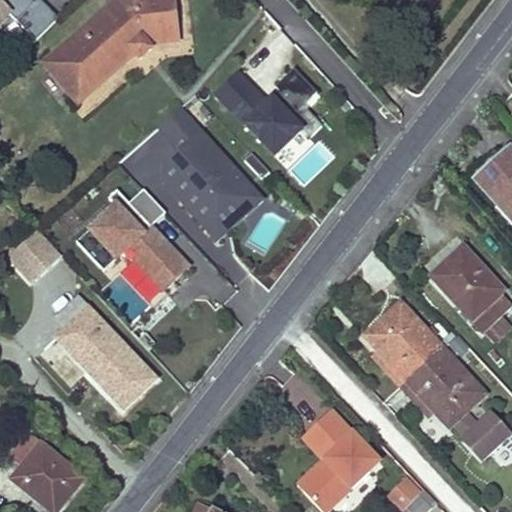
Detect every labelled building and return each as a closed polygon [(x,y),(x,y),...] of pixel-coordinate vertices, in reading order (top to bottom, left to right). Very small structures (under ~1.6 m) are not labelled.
[(58,20),(37,0),(33,5),(28,0),(0,0),(0,21),(7,15),(35,43),(58,20)] [(120,0),(45,65),(77,104),(134,57),(139,62),(150,52),(146,47),(176,43),(171,0),(120,0)] [(273,161),(305,133),(318,122),(304,106),(317,94),(300,76),(295,70),(273,89),(278,95),(274,99),(267,105),(240,73),(215,95),(243,126),(273,161)] [(257,199),(179,110),(156,130),(176,153),(165,163),(190,190),(177,202),(202,231),(229,206),(238,216),(257,199)] [(511,152),(510,151),(493,165),(511,186),(511,191),(498,205),(495,207),(511,225),(511,152)] [(190,190),(165,163),(161,167),(160,183),(177,202),(190,190)] [(511,186),(493,165),(476,181),(498,205),(511,191),(511,186)] [(153,243),(153,233),(150,230),(165,216),(142,192),(128,206),(116,193),(107,201),(122,217),(111,228),(103,219),(75,245),(102,274),(129,249),(138,258),(133,263),(162,293),(187,269),(163,244),(153,243)] [(214,245),(261,203),(257,199),(238,216),(229,206),(202,231),(214,245)] [(163,244),(153,233),(153,243),(163,244)] [(63,262),(40,234),(8,260),(31,288),(63,262)] [(454,265),(433,284),(482,337),(511,311),(499,298),(504,293),(463,250),(451,261),(454,265)] [(451,261),(429,279),(433,284),(454,265),(451,261)] [(65,308),(53,319),(65,332),(73,341),(66,348),(78,361),(76,364),(91,380),(125,349),(70,289),(58,300),(65,308)] [(58,300),(46,312),(53,319),(65,308),(58,300)] [(366,337),(381,354),(407,383),(441,353),(434,344),(439,339),(434,333),(429,338),(400,306),(366,337)] [(138,340),(145,334),(138,327),(131,333),(138,340)] [(65,332),(54,342),(76,364),(78,361),(66,348),(73,341),(65,332)] [(148,352),(155,345),(145,334),(138,340),(148,352)] [(155,381),(125,349),(91,380),(121,413),(155,381)] [(479,429),(466,415),(483,398),(441,353),(407,383),(436,415),(449,430),(453,426),(486,462),(510,439),(491,418),(479,429)] [(381,354),(374,360),(401,389),(407,383),(381,354)] [(407,383),(401,389),(429,421),(436,415),(407,383)] [(330,471),(304,495),(319,511),(331,511),(378,467),(330,414),(312,432),(333,455),(323,464),(330,471)] [(0,451),(21,470),(14,479),(37,498),(35,501),(48,511),(56,511),(82,481),(29,437),(32,432),(24,425),(12,439),(10,438),(0,450),(0,451)] [(312,432),(302,441),(323,464),(333,455),(312,432)] [(323,464),(298,488),(304,495),(330,471),(323,464)] [(410,478),(402,486),(416,500),(424,492),(410,478)] [(14,479),(11,482),(35,501),(37,498),(14,479)] [(402,486),(388,500),(399,511),(404,511),(416,500),(402,486)] [(430,511),(431,511),(420,500),(407,511),(430,511)]
